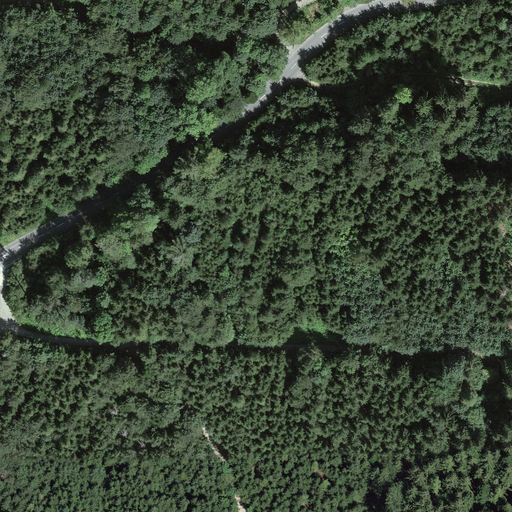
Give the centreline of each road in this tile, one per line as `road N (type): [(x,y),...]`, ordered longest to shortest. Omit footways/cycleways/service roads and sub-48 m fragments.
road 1 (track): [(0,329),(49,340),(511,351)]
road 2 (tertiary): [(418,0),(332,26),(218,134),(0,256)]
road 3 (track): [(511,89),(411,76),(335,89),(309,85),(288,68),(276,34),(288,9),(303,0)]
road 4 (track): [(0,4),(77,8),(158,46),(219,46),(276,34)]
road 5 (track): [(244,511),(201,421),(126,342)]
